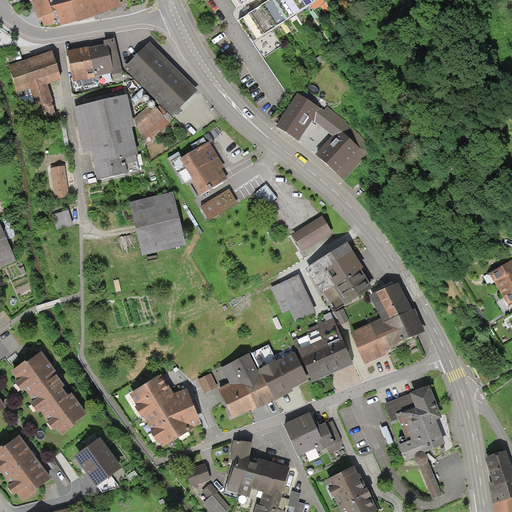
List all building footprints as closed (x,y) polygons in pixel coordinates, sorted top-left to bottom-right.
[(61,26),(78,20),(71,0),(31,0),(38,19),(41,18),(44,28),(59,22),(61,26)] [(71,0),(78,20),(79,21),(122,6),(121,1),(122,0),(71,0)] [(288,20),(274,0),(271,0),(261,7),(276,28),(288,20)] [(293,0),(274,0),(288,20),(301,11),(293,0)] [(313,2),(311,0),(293,0),(301,11),(313,2)] [(276,28),(261,7),(239,21),(253,43),(276,28)] [(104,47),(89,51),(95,77),(112,73),(113,79),(123,77),(115,39),(103,41),(104,47)] [(150,43),(124,69),(172,116),(198,91),(150,43)] [(95,77),(89,51),(88,47),(67,52),(73,83),(95,78),(95,77)] [(62,80),(52,51),(8,66),(17,92),(30,88),(36,108),(40,106),(44,118),(56,114),(47,85),(62,80)] [(297,94),(276,128),(298,142),(312,121),(313,122),(332,136),(345,120),(327,106),(324,111),(321,109),(297,94)] [(128,95),(73,108),(84,154),(91,152),(98,182),(127,176),(123,159),(138,155),(132,128),(135,127),(128,95)] [(170,124),(153,102),(134,119),(137,126),(137,127),(145,145),(170,124)] [(332,136),(315,155),(344,181),(372,150),(360,134),(345,120),(332,136)] [(209,142),(180,160),(194,183),(192,184),(200,197),(228,180),(221,169),(225,167),(209,142)] [(277,198),(266,184),(254,194),(265,207),(277,198)] [(229,189),(201,206),(209,221),(238,204),(229,189)] [(173,192),(129,203),(142,256),(186,246),(173,192)] [(69,210),(52,215),(57,231),(73,226),(69,210)] [(322,216),(292,235),(302,251),(333,232),(322,216)] [(0,223),(0,268),(16,262),(0,223)] [(348,243),(305,269),(321,295),(323,293),(330,305),(340,298),(345,306),(373,289),(361,270),(364,268),(348,243)] [(511,260),(489,275),(509,308),(511,305),(511,260)] [(316,312),(299,275),(271,288),(283,313),(290,310),(295,322),(316,312)] [(381,319),(350,333),(365,365),(388,355),(386,352),(400,345),(399,344),(426,332),(416,310),(412,311),(399,283),(370,296),(381,319)] [(319,324),(340,371),(353,365),(333,318),(319,324)] [(340,371),(319,324),(308,329),(314,344),(300,351),(313,383),(340,371)] [(258,370),(274,401),(293,392),(292,389),(309,381),(294,352),(258,370)] [(88,416),(42,353),(27,364),(25,362),(12,372),(18,381),(15,383),(22,392),(25,390),(33,402),(30,404),(37,413),(40,411),(48,422),(47,423),(53,432),(57,429),(61,435),(88,416)] [(252,412),(274,401),(258,370),(250,354),(220,369),(225,380),(227,379),(230,384),(218,389),(233,419),(251,410),(252,412)] [(211,374),(198,380),(205,394),(218,387),(211,374)] [(162,375),(130,395),(137,406),(135,408),(142,419),(143,418),(152,432),(150,433),(157,444),(159,442),(163,449),(195,429),(194,427),(201,425),(187,389),(174,394),(162,375)] [(442,418),(429,386),(385,404),(392,422),(399,420),(408,443),(398,446),(405,463),(415,459),(415,460),(415,462),(416,464),(418,466),(420,466),(423,466),(425,465),(426,464),(427,462),(428,461),(428,459),(427,457),(426,455),(424,454),(429,452),(446,444),(436,420),(442,418)] [(310,413),(284,425),(298,457),(316,449),(318,453),(336,445),(326,424),(326,423),(320,426),(318,422),(315,423),(310,413)] [(333,421),(326,424),(336,445),(342,442),(333,421)] [(52,479),(20,436),(3,449),(1,447),(0,447),(0,475),(2,474),(10,485),(7,487),(14,496),(17,494),(24,503),(36,494),(35,492),(52,479)] [(122,469),(100,439),(74,457),(96,488),(122,469)] [(252,443),(234,441),(229,462),(236,464),(227,491),(238,494),(238,495),(250,498),(252,490),(263,493),(259,506),(257,505),(254,511),(277,511),(290,468),(250,456),(252,443)] [(511,467),(506,452),(485,458),(493,482),(489,483),(492,504),(511,497),(511,467)] [(442,495),(428,461),(427,462),(426,464),(425,465),(423,466),(420,466),(418,466),(432,499),(442,495)] [(205,464),(185,471),(191,487),(211,480),(205,464)] [(358,475),(354,467),(325,481),(329,489),(328,490),(332,499),(334,498),(340,511),(376,511),(377,511),(360,474),(358,475)] [(218,492),(211,483),(202,491),(208,499),(202,504),(209,511),(227,511),(226,511),(230,508),(217,493),(218,492)] [(511,511),(511,497),(492,504),(493,511),(511,511)]
